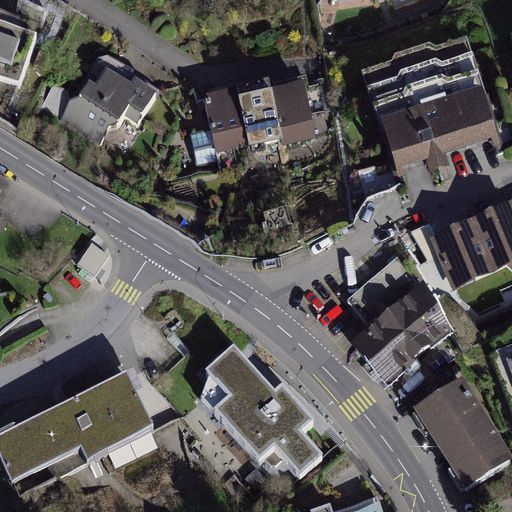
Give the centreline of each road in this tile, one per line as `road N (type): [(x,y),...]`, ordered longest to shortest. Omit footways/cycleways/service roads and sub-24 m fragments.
road 1 (residential): [(511,178),(250,304)]
road 2 (secondary): [(250,304),(358,404),(429,511)]
road 3 (residential): [(0,382),(69,355),(101,327),(159,247)]
road 4 (secondary): [(0,148),(159,247)]
road 5 (residential): [(94,0),(210,73)]
